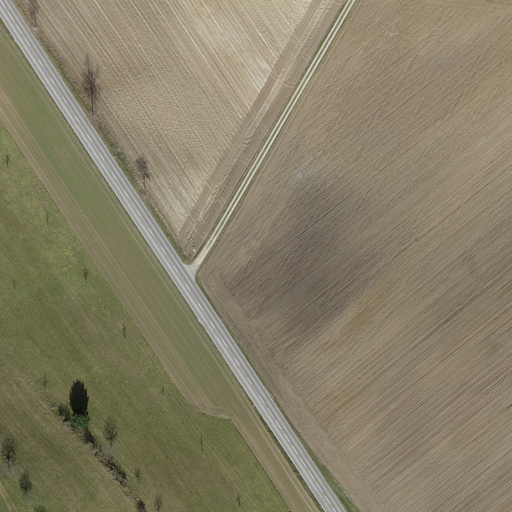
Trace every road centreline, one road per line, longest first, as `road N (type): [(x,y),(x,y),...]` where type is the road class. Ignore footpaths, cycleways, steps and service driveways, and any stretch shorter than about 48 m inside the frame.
road 1 (tertiary): [(333,511),(0,0)]
road 2 (track): [(186,282),(354,0)]
